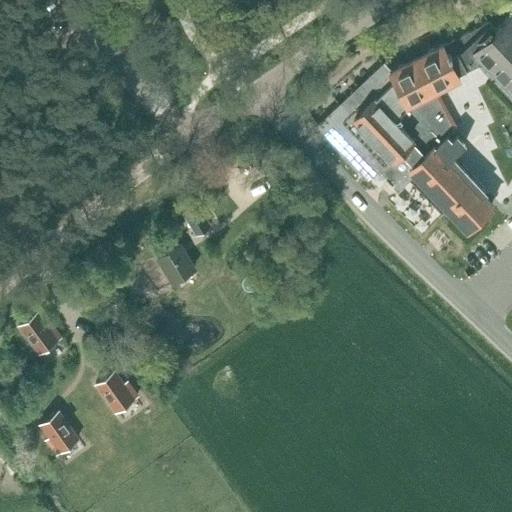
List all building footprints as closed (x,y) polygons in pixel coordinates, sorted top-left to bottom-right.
[(382,63),(318,124),(368,177),(377,168),(393,184),(398,189),(413,174),(466,229),(491,205),(449,161),(453,157),(451,155),(464,143),(455,133),(450,138),(446,133),(458,126),(438,91),(458,80),(457,76),(484,63),(511,91),(511,20),(508,16),(494,30),(485,21),(390,71),(382,63)] [(204,210),(187,220),(196,235),(212,224),(204,210)] [(181,240),(155,255),(171,282),(197,266),(181,240)] [(113,322),(124,314),(115,301),(104,309),(113,322)] [(37,309),(18,323),(39,351),(61,335),(50,321),(47,323),(37,309)] [(114,368),(95,382),(115,410),(137,394),(127,379),(124,382),(114,368)] [(78,436),(58,408),(39,422),(49,436),(46,438),(56,453),(78,436)]
